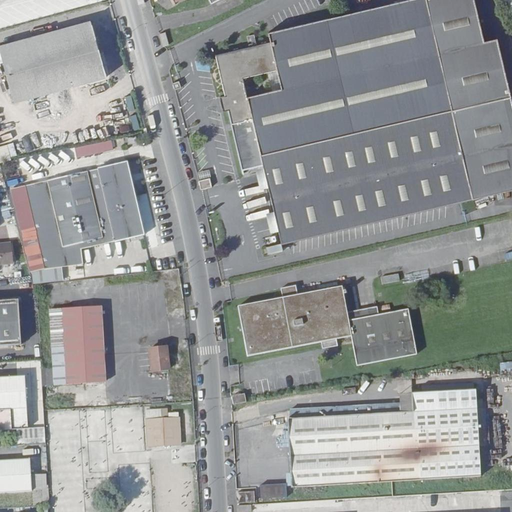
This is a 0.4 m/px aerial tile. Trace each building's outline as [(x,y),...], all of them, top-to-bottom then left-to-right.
[(0,31),(88,8),(86,0),(59,0),(0,16),(0,31)] [(0,0),(0,16),(59,0),(0,0)] [(265,169),(268,182),(511,122),(511,101),(498,41),(497,39),(484,43),(474,0),(412,0),(269,34),(272,45),(218,58),(227,97),(221,98),(224,113),(229,111),(239,152),(244,173),(265,169)] [(108,79),(92,21),(0,46),(0,49),(15,105),(108,79)] [(511,122),(268,182),(283,245),(474,200),(511,191),(511,122)] [(137,137),(128,138),(130,146),(139,144),(137,137)] [(76,156),(113,152),(112,142),(75,146),(76,156)] [(128,163),(26,187),(45,270),(62,268),(83,266),(82,250),(145,236),(128,163)] [(211,180),(200,182),(202,191),(213,188),(211,180)] [(45,270),(26,187),(8,191),(37,284),(64,281),(62,268),(45,270)] [(11,244),(0,245),(0,266),(13,265),(11,244)] [(267,247),(268,254),(283,252),(282,245),(267,247)] [(399,274),(382,278),(383,286),(401,282),(399,274)] [(343,287),(239,307),(248,357),(322,343),(338,340),(352,337),(349,322),(343,287)] [(19,301),(0,302),(0,347),(22,346),(19,301)] [(40,324),(39,305),(28,306),(29,325),(40,324)] [(102,307),(50,310),(55,385),(106,382),(102,307)] [(349,322),(380,316),(378,307),(348,313),(349,322)] [(349,322),(352,337),(357,367),(418,356),(409,310),(380,316),(349,322)] [(338,340),(322,343),(324,350),(339,348),(338,340)] [(167,349),(150,350),(152,372),(169,371),(167,349)] [(44,401),(42,363),(31,363),(34,401),(44,401)] [(26,377),(0,378),(0,411),(12,411),(13,430),(29,429),(26,377)] [(400,404),(291,410),(291,419),(289,420),(292,488),(481,477),(480,447),(478,427),(477,390),(412,394),(412,404),(400,404)] [(400,404),(412,404),(412,394),(399,395),(400,404)] [(233,398),(235,406),(247,403),(246,395),(233,398)] [(171,424),(149,425),(150,441),(172,440),(171,424)] [(487,427),(478,427),(480,447),(488,446),(487,427)] [(31,459),(0,461),(0,493),(33,492),(31,459)] [(288,500),(287,485),(261,485),(261,501),(288,500)] [(250,503),(249,493),(238,493),(238,504),(250,503)]
